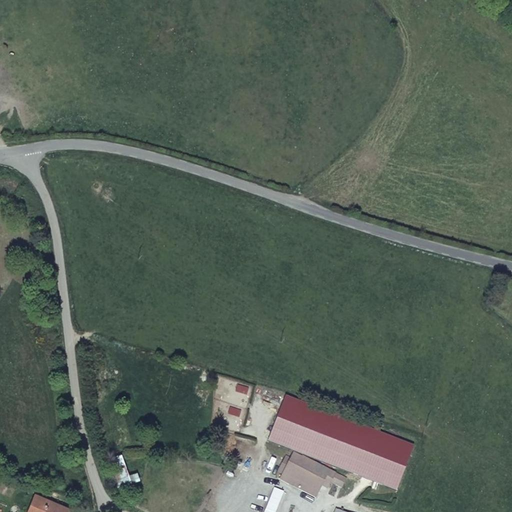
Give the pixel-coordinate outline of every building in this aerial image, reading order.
[(285,398),(268,441),(396,492),(413,449),(285,398)] [(108,459),(126,455),(113,404),(95,408),(108,459)] [(286,456),(278,471),(283,473),(292,478),(289,483),(315,497),(321,485),(328,470),(294,453),(291,458),(286,456)] [(333,472),(328,470),(321,485),(326,488),(329,482),(333,472)] [(341,488),(346,478),(333,472),(329,482),(341,488)] [(292,478),(283,473),(280,479),(289,483),(292,478)] [(272,511),(281,491),(274,488),(264,511),(272,511)] [(69,511),(71,509),(37,496),(30,511),(69,511)]
